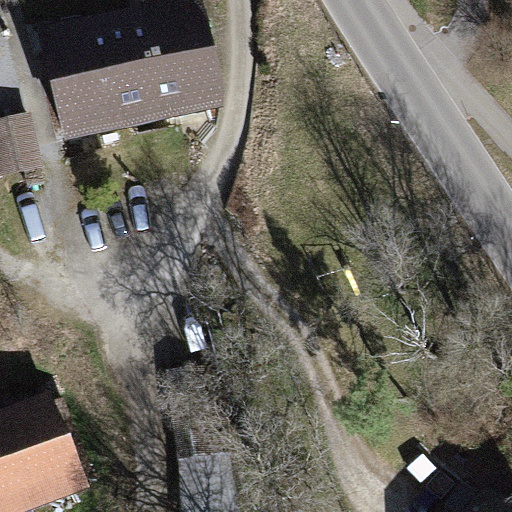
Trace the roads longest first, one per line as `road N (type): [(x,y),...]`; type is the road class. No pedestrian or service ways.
road 1 (tertiary): [(356,0),(511,238)]
road 2 (track): [(163,266),(197,213),(229,133),(235,0)]
road 3 (track): [(163,266),(146,377),(152,511)]
road 4 (track): [(0,258),(45,291),(68,296),(122,291),(163,266)]
